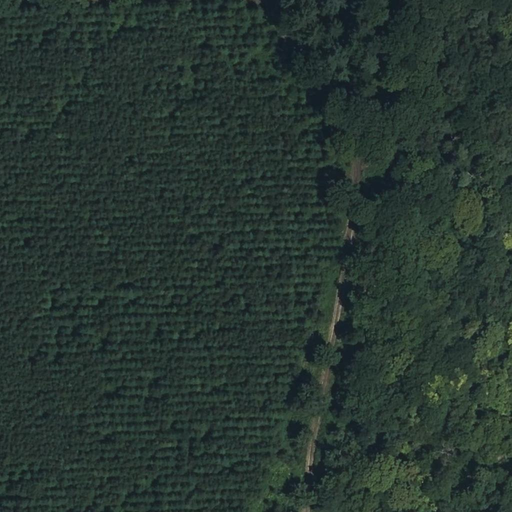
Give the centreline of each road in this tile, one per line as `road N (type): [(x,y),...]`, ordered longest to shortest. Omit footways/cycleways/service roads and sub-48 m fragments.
road 1 (track): [(269,0),(283,64),(334,116),(357,158),(351,266),(313,415),(304,511)]
road 2 (track): [(90,0),(273,11)]
